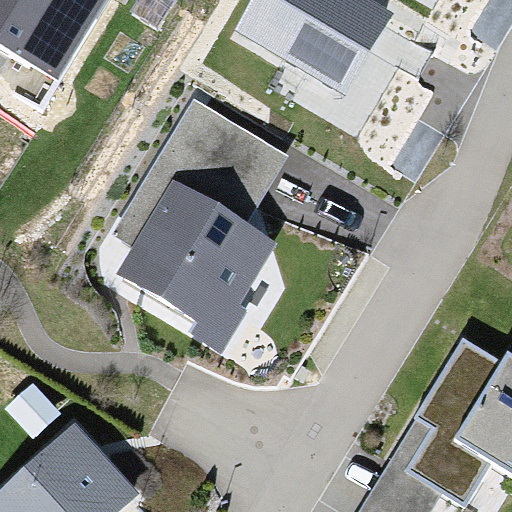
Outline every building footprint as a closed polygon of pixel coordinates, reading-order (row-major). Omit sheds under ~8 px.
[(103,0),(0,0),(0,46),(58,79),(103,0)] [(388,13),(365,0),(259,0),(243,28),(345,87),(388,13)] [(287,157),(192,101),(113,234),(135,247),(121,271),(203,319),(195,333),(220,347),(241,311),(233,307),(272,241),(246,226),(287,157)] [(501,366),(462,342),(417,416),(433,425),(408,467),(463,500),(488,458),(511,472),(511,359),(507,356),(501,366)] [(111,511),(133,492),(76,429),(0,498),(0,511),(111,511)]
